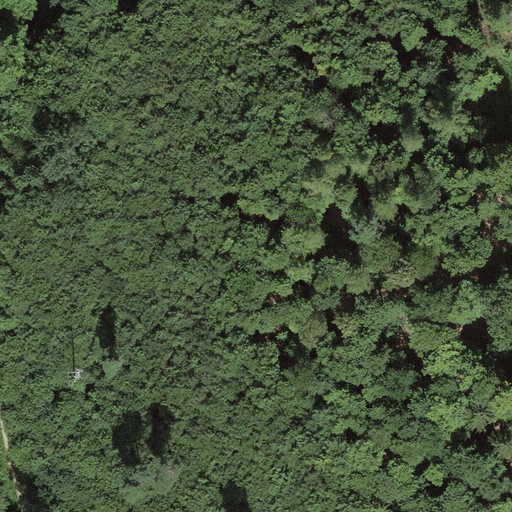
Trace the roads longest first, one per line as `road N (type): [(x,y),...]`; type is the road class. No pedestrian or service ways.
road 1 (track): [(0,169),(29,47),(56,0)]
road 2 (track): [(27,511),(3,442),(0,355)]
